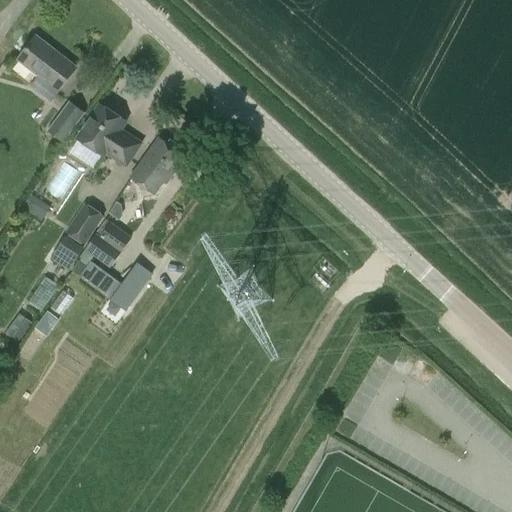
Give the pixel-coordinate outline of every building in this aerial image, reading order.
[(51,101),(75,69),(36,38),(19,61),(41,77),(33,87),(51,101)] [(69,101),(47,131),(63,142),(85,113),(69,101)] [(126,165),(140,144),(120,130),(125,122),(100,105),(77,138),(103,156),(105,152),(126,165)] [(166,184),(184,157),(158,139),(130,180),(154,196),(163,183),(166,184)] [(31,195),(22,208),(41,221),(50,208),(31,195)] [(85,202),(65,232),(85,245),(104,215),(85,202)] [(116,202),(109,214),(120,220),(122,215),(121,205),(116,202)] [(34,219),(30,225),(36,229),(39,223),(34,219)] [(132,237),(111,222),(100,236),(121,252),(132,237)] [(85,249),(78,259),(87,265),(94,256),(110,267),(121,252),(95,234),(84,249),(85,249)] [(84,248),(65,235),(55,250),(74,262),(84,248)] [(91,263),(80,279),(125,311),(125,312),(148,280),(152,274),(150,272),(136,262),(132,268),(121,284),(91,263)] [(41,311),(58,286),(45,277),(29,302),(41,311)] [(60,315),(72,298),(63,290),(50,308),(60,315)] [(19,315),(9,330),(21,338),(31,323),(19,315)] [(47,337),(52,330),(40,321),(35,328),(47,337)]
